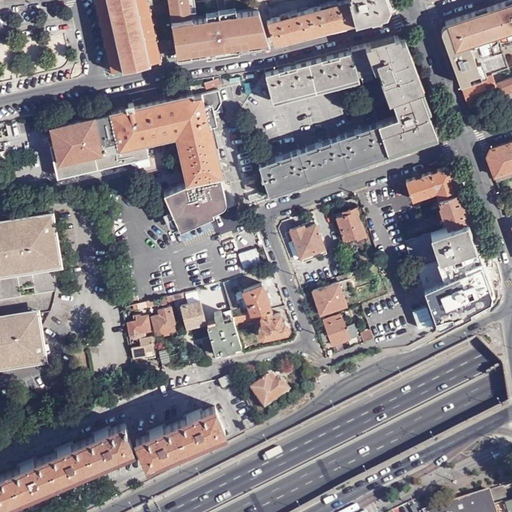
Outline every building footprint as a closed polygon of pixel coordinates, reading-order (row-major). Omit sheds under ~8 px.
[(158,61),(160,60),(159,58),(162,57),(161,55),(159,56),(158,53),(155,40),(154,32),(156,32),(155,29),(153,29),(151,20),(153,19),(152,16),(150,16),(148,9),(150,8),(150,5),(148,6),(146,0),(96,0),(97,2),(95,2),(96,7),(98,7),(100,16),(98,16),(99,19),(101,19),(103,28),(101,28),(101,31),(104,31),(105,40),(104,40),(104,44),(106,43),(112,67),(110,67),(110,69),(113,69),(113,71),(115,71),(114,68),(123,66),(124,69),(126,69),(126,66),(148,61),(148,63),(150,63),(150,60),(158,58),(158,61)] [(167,0),(175,56),(268,42),(253,0),(167,0)] [(337,0),(270,19),(277,41),(385,12),(388,4),(386,0),(337,0)] [(511,40),(511,0),(506,0),(444,21),(444,23),(446,29),(443,30),(450,52),(449,52),(447,53),(451,64),(453,63),(455,62),(462,83),(490,72),(508,66),(501,45),(511,40)] [(447,53),(449,52),(450,52),(443,30),(446,29),(444,23),(444,21),(442,22),(439,26),(439,29),(447,53)] [(368,40),(369,42),(394,36),(393,34),(368,40)] [(369,42),(350,48),(370,104),(419,87),(401,41),(394,36),(369,42)] [(155,40),(158,53),(167,51),(165,38),(155,40)] [(401,41),(419,87),(420,89),(423,88),(405,39),(401,41)] [(358,77),(351,50),(266,73),(273,99),(358,77)] [(459,84),(462,83),(455,62),(453,63),(451,64),(458,84),(459,84)] [(462,83),(459,84),(468,106),(489,98),(486,92),(496,88),(494,82),(490,72),(462,83)] [(207,88),(221,83),(219,77),(205,82),(207,88)] [(511,90),(508,77),(494,82),(496,88),(499,95),(511,90)] [(419,87),(370,104),(377,122),(387,151),(437,133),(429,113),(422,93),(420,89),(419,87)] [(52,149),(58,177),(127,162),(138,168),(150,165),(145,141),(178,134),(189,181),(163,192),(170,208),(178,226),(179,229),(213,214),(212,211),(221,207),(222,206),(223,206),(223,205),(224,205),(224,204),(225,203),(225,202),(225,201),(225,200),(225,199),(220,175),(209,127),(206,113),(214,111),(217,111),(222,103),(219,91),(193,97),(193,93),(191,94),(190,90),(184,89),(164,94),(165,95),(158,96),(157,88),(129,95),(131,101),(134,101),(134,103),(129,104),(129,108),(72,120),(71,117),(67,118),(68,121),(64,122),(59,123),(59,124),(52,126),(54,136),(49,137),(52,149)] [(486,92),(489,98),(499,95),(496,88),(486,92)] [(422,93),(429,113),(431,112),(424,92),(422,93)] [(489,98),(468,106),(469,111),(490,103),(489,98)] [(206,113),(209,127),(217,125),(214,111),(206,113)] [(268,191),(387,151),(377,122),(259,163),(268,191)] [(493,176),(511,170),(511,140),(490,148),(488,152),(487,155),(493,176)] [(449,171),(444,167),(406,181),(412,198),(413,197),(437,190),(440,198),(457,192),(449,171)] [(100,189),(87,190),(90,206),(103,204),(100,189)] [(466,219),(457,192),(440,198),(435,200),(437,206),(441,205),(448,225),(466,219)] [(368,236),(357,206),(336,213),(347,244),(368,236)] [(162,212),(170,229),(178,226),(170,208),(162,212)] [(0,357),(8,355),(16,351),(24,346),(28,342),(33,336),(37,355),(37,356),(46,355),(42,327),(47,318),(54,303),(57,290),(58,276),(56,262),(52,239),(48,239),(47,232),(56,231),(53,216),(51,214),(48,212),(0,219),(0,357)] [(476,245),(466,219),(448,225),(432,230),(440,258),(460,251),(476,245)] [(302,262),(327,253),(315,221),(289,230),(302,262)] [(61,261),(56,231),(47,232),(48,239),(52,239),(56,262),(61,261)] [(484,265),(476,245),(460,251),(466,270),(484,265)] [(466,270),(460,251),(440,258),(447,276),(466,270)] [(354,293),(347,273),(337,276),(338,280),(312,290),(321,314),(349,303),(347,296),(354,293)] [(240,286),(238,277),(225,280),(232,308),(239,307),(234,287),(240,286)] [(475,299),(468,278),(448,285),(454,305),(456,305),(457,310),(472,305),(470,301),(472,300),(472,303),(476,302),(476,299),(475,299)] [(252,313),(271,308),(262,282),(244,288),(252,313)] [(207,321),(202,299),(189,302),(188,297),(181,299),(187,326),(207,321)] [(146,299),(130,303),(131,307),(147,304),(146,299)] [(158,335),(178,330),(172,306),(159,309),(161,314),(153,316),(158,335)] [(273,313),(271,308),(252,313),(234,316),(236,322),(260,317),(262,325),(261,326),(257,330),(258,335),(263,338),(288,332),(290,329),(288,324),(286,321),(284,321),(281,312),(273,313)] [(236,322),(234,316),(225,318),(223,309),(216,311),(218,320),(208,323),(211,335),(215,350),(215,352),(222,350),(222,352),(236,348),(235,346),(242,344),(236,322)] [(346,325),(340,311),(323,318),(332,344),(350,337),(349,335),(355,333),(352,323),(346,325)] [(132,333),(150,329),(146,314),(142,315),(141,313),(136,314),(137,319),(129,321),(132,333)] [(362,341),(373,336),(369,328),(359,332),(362,341)] [(133,357),(155,353),(151,335),(139,337),(140,343),(131,345),(133,357)] [(215,350),(211,335),(203,338),(207,353),(215,350)] [(0,361),(37,355),(33,336),(28,342),(24,346),(16,351),(8,355),(0,357),(0,361)] [(158,348),(162,362),(170,360),(166,347),(158,348)] [(222,387),(235,382),(232,375),(219,380),(222,387)] [(268,377),(252,388),(266,408),(291,391),(280,376),(272,382),(268,377)] [(113,399),(127,391),(122,384),(108,392),(113,399)] [(146,463),(225,429),(215,406),(203,411),(201,407),(183,415),(185,419),(166,427),(164,423),(146,431),(148,434),(135,439),(146,463)] [(0,503),(133,446),(125,428),(127,427),(126,423),(124,424),(124,423),(111,429),(109,425),(92,433),(93,436),(74,444),(73,441),(55,448),(57,452),(38,460),(36,456),(19,464),(21,468),(2,476),(0,472),(0,471),(0,503)] [(495,503),(507,500),(502,486),(491,490),(495,503)] [(497,511),(496,508),(495,503),(491,490),(428,511),(497,511)] [(511,511),(511,498),(495,503),(496,508),(497,511),(511,511)]
